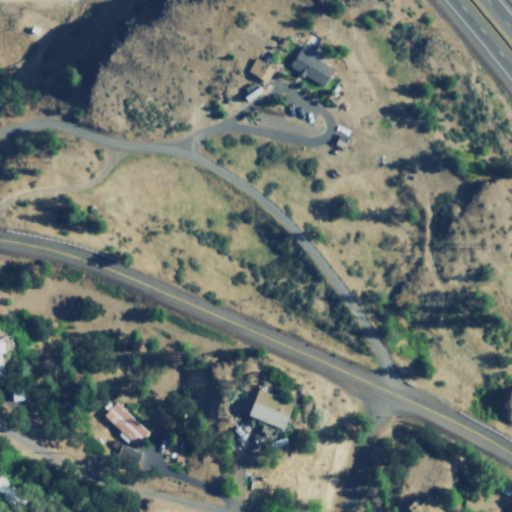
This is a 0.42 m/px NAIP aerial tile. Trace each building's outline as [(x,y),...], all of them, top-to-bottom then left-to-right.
[(286,66),(319,86),(330,68),(314,59),(316,55),(298,44),(286,66)] [(271,68),(252,57),(244,70),(262,82),(271,68)] [(289,402),(253,388),(243,414),(278,428),(289,402)] [(133,445),(145,432),(112,402),(100,415),(133,445)] [(440,511),(424,496),(417,503),(413,498),(403,507),(408,511),(440,511)]
